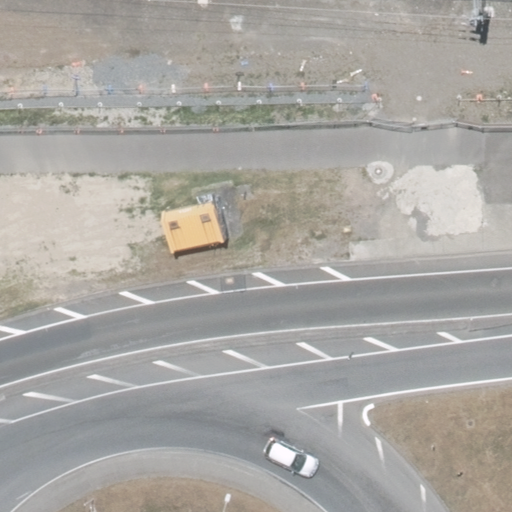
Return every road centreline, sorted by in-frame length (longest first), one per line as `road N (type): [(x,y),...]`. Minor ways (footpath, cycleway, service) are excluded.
road 1 (trunk): [(0,369),(213,318),(511,291)]
road 2 (secondary): [(139,405),(511,360)]
road 3 (primary): [(139,405),(200,405),(260,419),(315,447),(382,511)]
road 4 (primary): [(1,462),(43,434),(139,405)]
